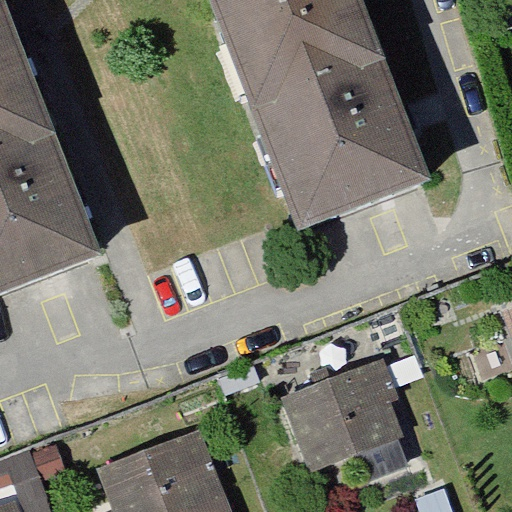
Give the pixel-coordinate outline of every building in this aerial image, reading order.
[(1,0),(0,0),(0,279),(92,246),(1,0)] [(353,0),(217,0),(298,217),(418,173),(353,0)] [(511,309),(496,316),(511,354),(511,309)] [(377,367),(274,407),(312,506),(415,466),(377,367)] [(226,511),(196,429),(87,470),(102,511),(226,511)]
